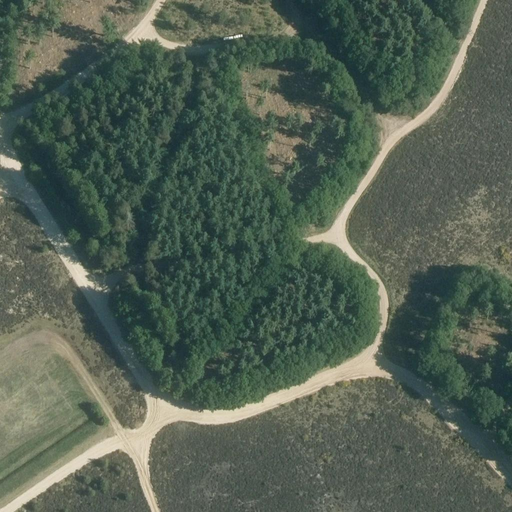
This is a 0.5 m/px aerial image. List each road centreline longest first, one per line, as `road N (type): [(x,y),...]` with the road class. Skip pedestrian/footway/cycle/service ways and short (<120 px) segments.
road 1 (track): [(483,0),(446,89),(395,137),(340,221),(341,243),(383,297),(369,368),(233,413),(169,406)]
road 2 (track): [(156,511),(134,438),(169,406),(147,385),(0,138)]
road 3 (track): [(90,292),(135,269),(339,235)]
road 4 (track): [(0,124),(125,44),(161,0)]
road 5 (track): [(139,31),(191,49),(280,38),(295,26),(288,0)]
road 6 (track): [(511,474),(418,385),(369,368)]
road 7 (track): [(395,137),(296,21)]
road 8 (track): [(5,511),(83,459),(134,438)]
